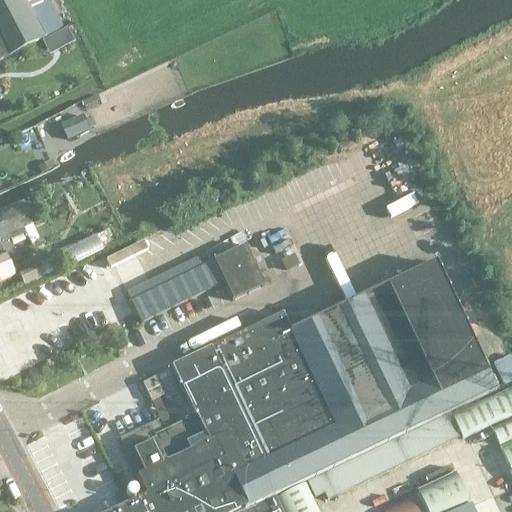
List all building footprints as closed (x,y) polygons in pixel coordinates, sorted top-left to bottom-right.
[(0,0),(0,63),(3,62),(5,61),(7,60),(40,42),(54,34),(35,0),(0,0)] [(67,31),(43,44),(47,52),(71,40),(67,31)] [(61,129),(66,140),(88,130),(82,119),(61,129)] [(49,164),(39,169),(42,176),(52,171),(49,164)] [(58,185),(45,191),(50,201),(63,195),(58,185)] [(0,283),(13,278),(6,262),(16,258),(15,257),(31,250),(29,246),(38,242),(31,227),(21,205),(0,214),(0,283)] [(94,238),(56,257),(64,272),(71,268),(102,252),(94,238)] [(130,304),(135,314),(141,325),(224,284),(232,302),(263,288),(244,248),(130,304)] [(102,252),(71,268),(81,288),(113,272),(103,252),(102,252)] [(54,274),(49,260),(17,274),(23,287),(54,274)] [(126,453),(137,475),(139,478),(138,479),(147,497),(126,507),(127,508),(118,511),(241,511),(272,497),(273,499),(424,428),(423,426),(494,393),(455,309),(435,266),(363,300),(291,335),(282,316),(171,369),(194,418),(162,434),(157,424),(121,442),(126,453)] [(31,289),(0,304),(0,329),(19,320),(41,309),(31,289)] [(44,308),(53,324),(89,307),(80,290),(44,308)] [(125,293),(111,299),(122,321),(135,314),(130,304),(125,293)] [(19,320),(0,329),(0,350),(2,353),(29,339),(19,320)] [(29,339),(2,353),(6,361),(5,363),(8,369),(10,370),(12,373),(39,358),(35,349),(40,346),(41,348),(64,336),(59,324),(29,339)] [(142,385),(151,403),(163,397),(154,379),(142,385)] [(461,440),(511,416),(511,388),(451,418),(461,440)] [(143,425),(132,402),(122,407),(134,430),(143,425)] [(498,448),(511,441),(511,418),(491,429),(498,448)] [(91,419),(62,433),(67,442),(95,428),(91,419)] [(413,433),(305,485),(312,500),(322,495),(325,502),(423,455),(413,433)] [(114,459),(126,453),(121,442),(120,440),(96,452),(98,456),(94,458),(87,444),(57,459),(58,462),(56,465),(60,472),(64,473),(69,482),(114,459)] [(511,443),(499,449),(511,477),(511,443)] [(126,453),(114,459),(69,482),(74,492),(72,495),(76,502),(79,503),(81,505),(111,490),(110,488),(137,475),(126,453)] [(446,470),(425,480),(428,487),(449,477),(446,470)] [(381,511),(451,511),(467,505),(453,475),(449,477),(428,487),(381,510),(381,511)] [(317,511),(304,486),(277,500),(282,511),(317,511)] [(272,497),(241,511),(279,511),(273,499),(272,497)]
